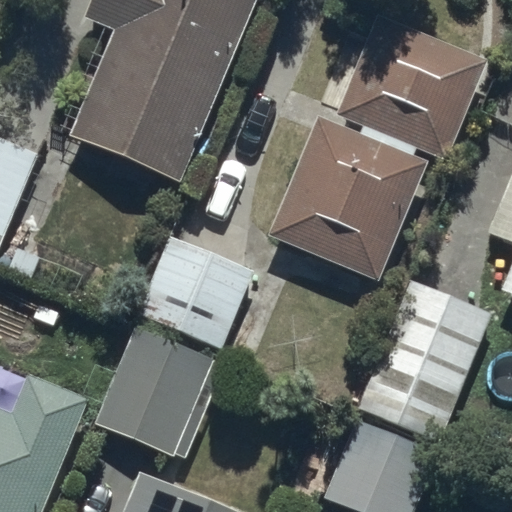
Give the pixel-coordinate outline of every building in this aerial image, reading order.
[(89,0),(82,18),(110,29),(69,133),(177,176),(247,0),(89,0)] [(361,131),(315,111),(266,227),(378,281),(423,157),(414,153),(415,142),(447,152),(483,51),(375,11),(335,111),(360,123),(361,131)] [(0,135),(0,264),(19,272),(28,251),(1,240),(19,198),(33,203),(44,177),(30,171),(38,151),(0,135)] [(511,154),(481,229),(511,241),(511,261),(504,281),(511,283),(511,154)] [(136,312),(221,347),(253,267),(169,232),(136,312)] [(403,275),(356,396),(441,429),(487,308),(403,275)] [(117,362),(91,419),(169,454),(171,450),(182,455),(226,357),(137,316),(128,337),(121,334),(110,359),(117,362)] [(0,406),(0,511),(41,511),(89,392),(27,371),(11,411),(0,406)] [(323,494),(367,511),(408,511),(437,440),(357,408),(323,494)] [(242,511),(138,470),(119,511),(242,511)]
